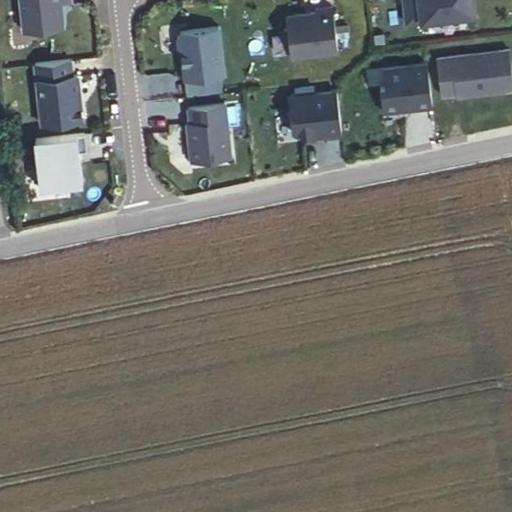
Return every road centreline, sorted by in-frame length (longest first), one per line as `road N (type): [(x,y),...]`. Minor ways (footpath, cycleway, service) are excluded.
road 1 (unclassified): [(150,210),(511,141)]
road 2 (residential): [(125,0),(150,210)]
road 3 (unclassified): [(0,241),(150,210)]
